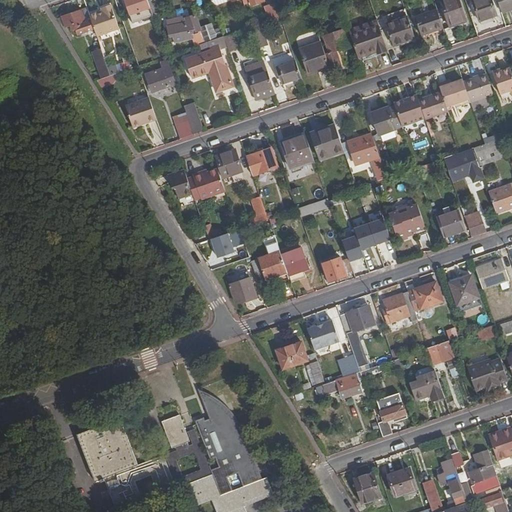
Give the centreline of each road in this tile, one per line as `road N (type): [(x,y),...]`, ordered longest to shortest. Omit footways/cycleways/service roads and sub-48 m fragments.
road 1 (residential): [(139,182),(142,163),(511,35)]
road 2 (residential): [(230,331),(511,234)]
road 3 (unclassified): [(230,331),(0,411)]
road 4 (residential): [(324,477),(328,467),(511,403)]
road 5 (residential): [(139,182),(230,331)]
